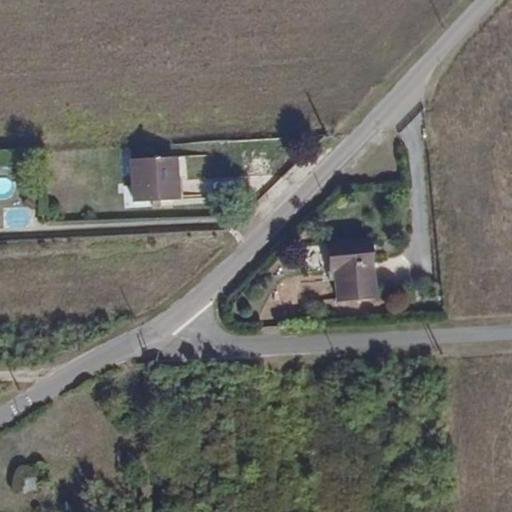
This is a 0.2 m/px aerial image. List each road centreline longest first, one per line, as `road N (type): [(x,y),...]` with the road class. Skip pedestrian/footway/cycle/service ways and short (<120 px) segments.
road 1 (residential): [(162,327),(235,349),(511,330)]
road 2 (unclassified): [(283,221),(485,0)]
road 3 (unclassified): [(162,327),(0,417)]
road 4 (unclassified): [(283,221),(162,327)]
